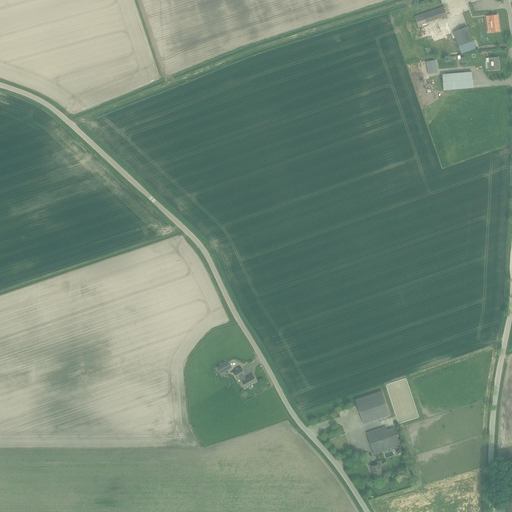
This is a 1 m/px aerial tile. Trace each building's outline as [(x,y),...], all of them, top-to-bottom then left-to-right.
[(444,7),(414,17),(418,28),(448,18),(444,7)] [(487,22),(490,21),(491,32),(500,31),(498,15),(486,17),(487,22)] [(473,41),(468,26),(447,35),(454,52),(460,50),(462,54),(476,48),(473,41)] [(498,58),(486,59),(486,63),(490,63),(491,71),(499,70),(498,58)] [(474,88),(472,72),(442,75),(443,91),(474,88)] [(228,361),(217,367),(221,374),(232,368),(228,361)] [(242,368),(233,373),(237,379),(240,377),(242,381),(242,382),(246,388),(257,382),(253,375),(246,379),(244,375),(245,374),(242,368)] [(383,393),(356,402),(364,425),(391,416),(383,393)] [(367,433),(374,454),(400,446),(398,438),(400,437),(399,434),(397,435),(394,428),(387,430),(386,426),(367,433)] [(382,475),(381,470),(379,466),(382,465),(380,461),(376,462),(377,464),(371,466),(375,477),(382,475)]
